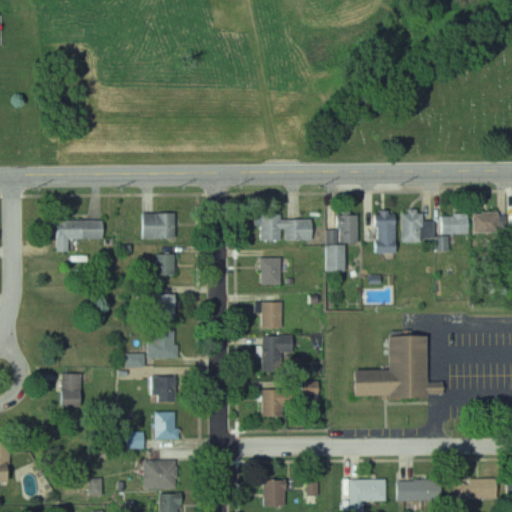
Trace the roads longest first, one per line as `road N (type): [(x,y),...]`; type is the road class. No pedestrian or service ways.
road 1 (secondary): [(511,172),(0,176)]
road 2 (residential): [(217,173),(220,511)]
road 3 (residential): [(222,448),(511,446)]
road 4 (residential): [(12,176),(13,301),(0,344)]
